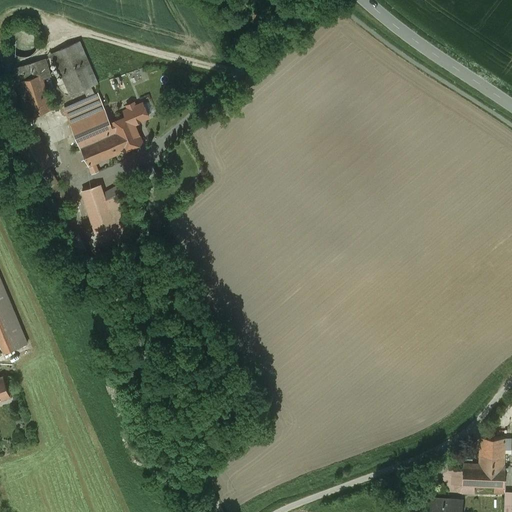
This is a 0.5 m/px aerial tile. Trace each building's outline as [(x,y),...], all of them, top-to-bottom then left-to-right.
[(16,54),(21,56),(25,56),(30,55),(33,53),(36,49),(38,45),(38,40),(37,36),(35,32),(31,29),(27,28),(22,27),(18,29),(14,31),(11,35),(10,39),(9,43),(10,48),(13,52),(16,54)] [(84,88),(91,86),(98,82),(79,41),(51,52),(70,94),(84,88)] [(51,76),(45,58),(13,69),(28,116),(51,108),(41,79),(51,76)] [(87,98),(95,94),(91,86),(84,88),(87,98)] [(107,125),(110,123),(97,93),(95,94),(87,98),(65,107),(82,146),(111,134),(107,125)] [(131,114),(134,123),(149,116),(143,102),(127,109),(129,115),(131,114)] [(131,114),(129,115),(110,123),(107,125),(111,134),(119,151),(142,141),(134,123),(131,114)] [(52,163),(39,133),(18,143),(32,173),(57,211),(71,201),(48,166),(52,163)] [(111,134),(82,146),(89,164),(119,151),(111,134)] [(157,177),(151,167),(103,193),(100,185),(82,191),(95,230),(113,225),(118,240),(133,235),(121,198),(157,177)] [(164,226),(155,209),(145,216),(155,231),(164,226)] [(79,233),(68,237),(83,270),(94,265),(79,233)] [(0,277),(0,343),(4,353),(27,343),(0,277)] [(3,376),(0,377),(0,399),(10,396),(3,376)] [(506,439),(506,438),(480,437),(479,463),(464,463),(463,471),(463,483),(463,484),(466,484),(475,484),(494,485),(494,492),(504,492),(505,452),(511,452),(511,439),(506,439)] [(463,471),(454,470),(453,483),(455,483),(463,483),(463,471)] [(461,492),(466,493),(466,484),(463,484),(463,483),(455,483),(456,488),(459,490),(461,492)] [(466,484),(466,493),(475,493),(475,484),(466,484)] [(461,511),(462,500),(432,498),(431,511),(461,511)]
